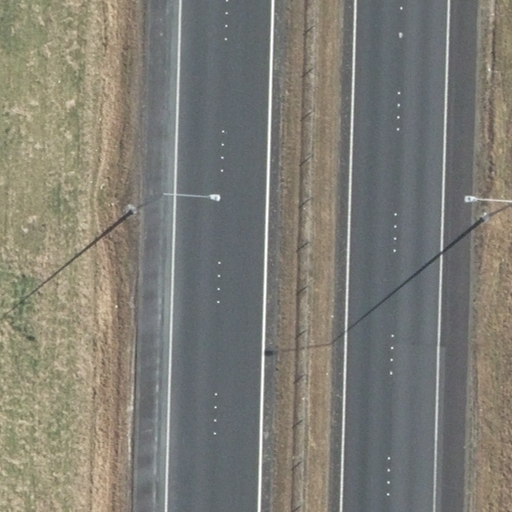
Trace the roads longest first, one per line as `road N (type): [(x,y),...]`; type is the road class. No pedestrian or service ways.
road 1 (motorway): [(401,0),(387,511)]
road 2 (motorway): [(219,511),(232,0)]
